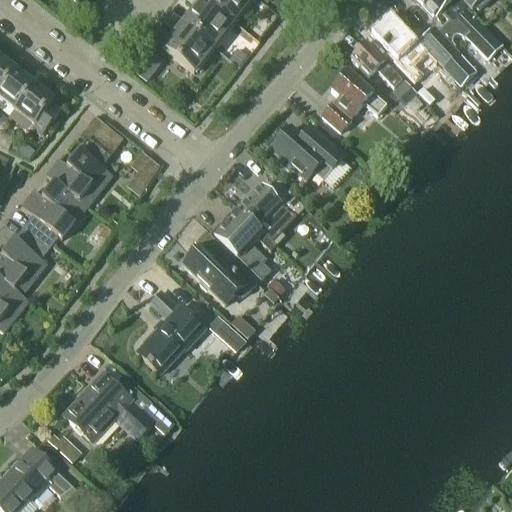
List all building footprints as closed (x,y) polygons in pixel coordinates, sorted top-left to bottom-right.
[(65,0),(77,9),(81,13),(90,2),(86,0),(65,0)] [(194,12),(182,26),(182,27),(213,52),(233,26),(202,2),(202,1),(200,0),(187,0),(185,4),(194,12)] [(203,0),(202,1),(202,2),(233,26),(253,0),(252,0),(203,0)] [(502,50),(491,39),(454,0),(453,0),(452,2),(449,0),(414,0),(434,21),(441,15),(450,25),(438,37),(434,32),(419,46),(461,90),(475,76),(458,57),(453,51),(454,50),(453,48),(451,45),(451,43),(452,41),(455,39),(460,40),(462,42),(464,41),(487,64),(502,50)] [(456,0),(470,14),(474,11),(478,14),(489,3),(486,0),(456,0)] [(388,18),(369,38),(379,48),(388,57),(385,59),(413,87),(421,79),(412,69),(425,56),(388,18)] [(174,37),(163,51),(162,53),(193,77),(213,52),(182,27),(182,26),(173,19),(165,29),(174,37)] [(389,90),(392,87),(398,81),(385,67),(367,47),(351,62),(368,82),(375,75),(389,90)] [(237,53),(229,62),(239,70),(246,60),(237,53)] [(0,62),(0,91),(14,74),(0,62)] [(14,74),(0,91),(0,104),(13,114),(33,89),(14,74)] [(320,121),(340,138),(352,124),(351,123),(363,109),(377,121),(385,111),(372,99),(372,98),(346,76),(330,95),(338,102),(333,109),(331,108),(320,121)] [(391,97),(403,110),(415,97),(403,85),(391,97)] [(53,104),(33,89),(13,114),(32,129),(29,133),(39,141),(60,114),(51,107),(53,104)] [(278,166),(288,175),(293,173),(306,184),(312,177),(322,185),(343,160),(310,132),(301,143),(289,132),(270,154),(279,161),(278,166)] [(0,135),(0,150),(9,154),(14,142),(0,135)] [(45,180),(53,187),(53,186),(78,206),(79,205),(87,212),(112,181),(101,172),(109,162),(87,144),(61,176),(53,170),(45,180)] [(160,172),(141,157),(129,171),(149,187),(160,172)] [(261,190),(238,213),(274,250),(284,241),(281,238),(305,213),(278,183),(266,195),(261,190)] [(32,220),(23,232),(48,252),(58,241),(62,244),(87,212),(79,205),(78,206),(53,186),(53,187),(41,201),(33,195),(20,211),(32,220)] [(238,213),(213,239),(261,286),(270,276),(262,268),(265,265),(252,252),(258,246),(269,256),(274,250),(238,213)] [(0,284),(14,295),(15,295),(29,306),(22,301),(47,270),(40,264),(48,252),(23,232),(2,258),(0,256),(0,284)] [(256,287),(219,252),(211,261),(201,252),(193,261),(189,261),(185,265),(185,269),(183,271),(199,286),(199,289),(205,295),(208,295),(223,310),(234,299),(237,301),(242,301),(245,299),(256,287)] [(268,289),(278,300),(284,293),(274,283),(268,289)] [(0,335),(3,338),(29,306),(15,295),(14,295),(0,284),(0,335)] [(270,294),(264,300),(272,308),(278,303),(270,294)] [(168,324),(157,335),(136,358),(160,380),(183,356),(184,357),(206,335),(180,311),(178,313),(160,296),(150,307),(168,324)] [(238,320),(230,328),(247,344),(255,336),(238,320)] [(217,321),(207,331),(213,337),(230,353),(231,353),(236,358),(246,347),(217,321)] [(103,381),(64,422),(75,431),(93,449),(116,424),(137,444),(151,429),(162,418),(126,384),(116,393),(103,381)] [(31,454),(0,486),(0,511),(37,511),(33,507),(48,491),(59,502),(72,492),(37,459),(31,454)]
